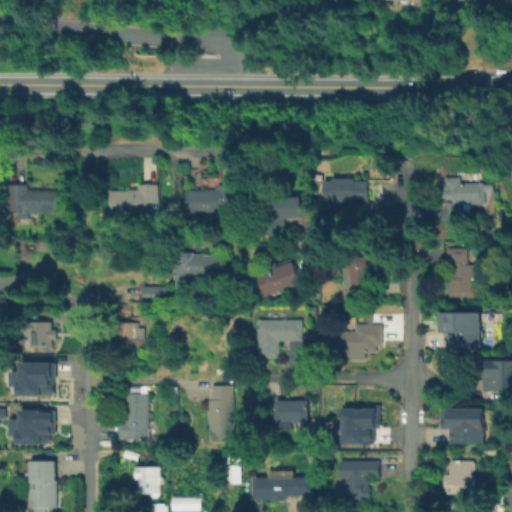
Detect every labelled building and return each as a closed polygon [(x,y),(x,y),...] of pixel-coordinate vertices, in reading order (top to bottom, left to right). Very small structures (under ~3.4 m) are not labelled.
[(361,177),(361,180),(375,180),(375,200),(330,201),(329,180),(337,180),(337,177),(361,177)] [(489,180),(489,204),(468,204),(468,219),(450,219),(450,199),(452,199),(452,181),(489,180)] [(56,189),(56,211),(28,211),(28,217),(18,217),(18,211),(9,211),(9,183),(28,183),(28,189),(39,188),(39,189),(56,189)] [(158,183),(158,219),(140,219),(140,211),(110,211),(110,189),(128,189),(128,188),(138,188),(138,183),(158,183)] [(239,183),(239,212),(234,211),(234,217),(215,216),(215,211),(188,211),(188,189),(209,189),(209,188),(219,188),(219,183),(239,183)] [(248,206),(247,202),(306,197),(309,232),(260,236),(257,205),(248,206)] [(402,208),(394,222),(380,214),(388,200),(402,208)] [(477,263),(477,295),(448,295),(448,277),(452,277),(452,264),(449,264),(449,247),(470,247),(470,263),(477,263)] [(354,248),(355,256),(371,255),(373,296),(352,297),(352,285),(345,285),(344,266),(348,266),(347,249),(354,248)] [(195,252),(195,253),(205,253),(205,254),(225,253),(225,276),(194,277),(194,285),(177,285),(177,279),(176,279),(176,252),(195,252)] [(295,260),(304,282),(268,295),(259,273),(273,268),(271,263),(278,261),(280,266),(295,260)] [(170,285),(170,300),(145,301),(145,285),(170,285)] [(0,304),(0,295),(9,295),(9,304),(0,304)] [(132,303),(131,315),(116,314),(117,303),(132,303)] [(485,333),(484,348),(450,348),(450,333),(440,333),(440,314),(485,314),(485,333)] [(378,315),(378,323),(383,323),(383,344),(376,344),(376,351),(366,350),(366,358),(347,358),(347,350),(338,350),(339,330),(355,330),(356,323),(368,323),(368,315),(378,315)] [(303,318),(303,339),(281,339),(281,356),(259,356),(259,318),(303,318)] [(59,328),(59,338),(54,338),(54,346),(33,346),(33,334),(29,334),(28,321),(54,321),(55,328),(59,328)] [(140,321),(140,327),(145,327),(145,348),(129,349),(129,343),(119,343),(119,337),(116,337),(116,329),(120,329),(120,321),(140,321)] [(57,360),(56,378),(54,378),(54,393),(42,393),(42,394),(17,394),(17,385),(10,385),(10,370),(20,370),(21,360),(57,360)] [(511,392),(489,392),(485,392),(485,385),(489,385),(489,361),(511,361),(511,392)] [(233,383),(234,438),(211,438),(210,422),(208,418),(208,412),(208,409),(210,408),(210,399),(213,399),(213,384),(233,383)] [(149,392),(148,437),(119,437),(119,419),(123,419),(123,408),(125,408),(125,391),(149,392)] [(309,399),(310,421),(277,422),(276,399),(309,399)] [(19,408),(41,409),(41,411),(55,411),(55,433),(49,433),(49,439),(47,439),(47,441),(40,441),(40,443),(14,443),(14,433),(9,433),(9,418),(19,418),(19,408)] [(379,425),(379,434),(375,434),(375,441),(362,441),(362,446),(345,446),(345,428),(339,428),(339,409),(355,409),(354,417),(350,417),(349,425),(379,425)] [(488,429),(488,446),(456,446),(456,429),(444,429),(444,410),(488,410),(488,429)] [(242,467),(242,471),(244,471),(244,475),(242,475),(242,480),(230,481),(230,458),(235,458),(235,454),(242,454),(242,467)] [(381,458),(381,477),(371,477),(371,485),(373,485),(373,497),(350,497),(350,492),(348,489),(348,487),(349,484),(349,476),(343,476),(342,459),(381,458)] [(476,462),(476,467),(474,469),(474,473),(475,473),(474,493),(450,493),(450,487),(447,487),(447,472),(451,472),(451,467),(450,467),(450,460),(452,460),(452,458),(474,459),(476,462)] [(57,459),(57,480),(58,480),(58,506),(49,507),(49,511),(36,511),(36,506),(30,506),(30,488),(32,488),(31,479),(32,479),(32,475),(26,475),(26,461),(32,461),(32,459),(57,459)] [(162,465),(162,475),(165,475),(165,482),(162,482),(161,493),(160,495),(157,497),(155,496),(152,495),(152,492),(139,492),(139,478),(136,478),(136,465),(162,465)] [(297,470),(297,475),(315,475),(315,494),(291,495),(291,499),(278,500),(278,497),(257,498),(256,476),(273,476),(273,470),(297,470)] [(175,511),(175,497),(204,498),(204,511),(175,511)] [(168,503),(168,511),(153,511),(153,503),(168,503)]
